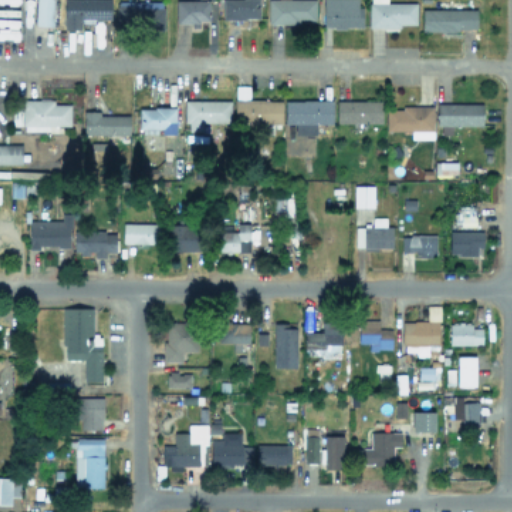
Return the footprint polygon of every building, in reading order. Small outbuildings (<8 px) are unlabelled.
[(35,0),(34,25),(51,26),(52,0),(35,0)] [(64,0),(64,29),(80,29),(80,23),(93,22),(93,20),(110,19),(110,0),(64,0)] [(191,27),(198,27),(198,20),(208,20),(208,0),(175,0),(175,22),(191,22),(191,27)] [(258,19),(258,0),(222,0),(222,19),(258,19)] [(315,0),(267,0),(267,22),(315,23),(315,0)] [(322,0),(323,28),(362,27),(362,7),(357,7),(357,0),(322,0)] [(415,2),(386,3),(386,0),(368,0),(369,28),(398,28),(398,24),(415,24),(415,2)] [(163,1),(116,1),(116,27),(163,26),(163,1)] [(476,9),(421,9),(421,30),(476,30),(476,9)] [(22,130),(47,131),(47,125),(70,125),(70,104),(53,104),(53,100),(22,99),(22,130)] [(282,100),(234,99),(233,122),(281,123),(282,100)] [(188,131),(202,131),(202,122),(230,122),(230,100),(184,100),(184,123),(188,123),(188,131)] [(331,124),(332,100),(284,100),(284,124),(294,124),(294,134),(315,135),(315,123),(331,124)] [(381,101),(336,101),(336,123),(381,123),(381,101)] [(481,125),(481,103),(436,103),(436,126),(440,126),(440,135),(451,135),(451,125),(481,125)] [(433,106),(401,105),(401,109),(385,109),(385,130),(411,131),(411,138),(432,139),(433,106)] [(138,107),(139,128),(161,128),(161,134),(174,134),(174,107),(138,107)] [(129,115),(99,115),(99,111),(83,111),(83,134),(129,134),(129,115)] [(0,145),(20,145),(20,163),(0,163),(0,145)] [(434,174),(456,174),(456,162),(434,162),(434,174)] [(10,182),(10,197),(22,197),(22,182),(10,182)] [(353,185),(353,207),(372,207),(372,185),(353,185)] [(402,199),(415,199),(415,210),(402,210),(402,199)] [(459,206),(474,205),(475,226),(459,227),(459,223),(454,224),(453,213),(459,213),(459,206)] [(28,220),(61,219),(61,213),(71,213),(71,227),(68,227),(68,247),(57,247),(57,245),(38,245),(38,248),(28,248),(28,220)] [(372,215),(371,226),(354,225),(354,246),(390,247),(391,227),(385,227),(386,216),(372,215)] [(122,223),(157,223),(157,229),(158,228),(158,234),(156,234),(156,243),(122,242),(122,223)] [(236,223),(248,223),(248,251),(230,251),(230,253),(226,253),(225,251),(217,251),(218,231),(236,231),(236,223)] [(168,224),(204,224),(204,250),(169,250),(168,224)] [(72,230),(104,230),(104,233),(115,233),(114,251),(104,251),(104,256),(95,256),(95,251),(88,251),(88,255),(79,254),(79,252),(72,252),(72,230)] [(449,231),(482,232),(482,247),(477,247),(477,255),(458,255),(458,253),(449,253),(449,231)] [(409,234),(435,235),(434,252),(431,254),(431,257),(419,256),(419,254),(416,254),(416,250),(409,250),(409,251),(401,251),(401,236),(409,237),(409,234)] [(401,321),(401,344),(416,344),(416,356),(428,356),(428,345),(437,346),(439,305),(426,305),(426,321),(401,321)] [(101,380),(100,335),(92,335),(92,307),(61,308),(62,359),(83,359),(83,381),(101,380)] [(390,350),(391,329),(378,329),(378,320),(358,319),(357,343),(368,343),(368,349),(390,350)] [(249,323),(216,322),(216,342),(232,343),(232,351),(240,351),(240,343),(248,343),(249,323)] [(321,358),(339,358),(339,322),(321,322),(321,332),(303,332),(303,348),(321,349),(321,358)] [(196,352),(197,324),(163,323),(162,361),(181,362),(181,351),(196,352)] [(448,344),(481,345),(481,328),(471,328),(471,323),(449,323),(448,344)] [(267,333),(256,333),(256,344),(266,345),(267,333)] [(456,386),(474,386),(475,356),(456,356),(456,386)] [(388,364),(376,364),(376,381),(388,381),(388,364)] [(433,366),(418,366),(418,379),(432,379),(433,366)] [(453,369),(445,369),(445,385),(454,384),(453,369)] [(166,386),(190,387),(190,373),(167,372),(166,386)] [(80,429),(102,429),(101,397),(74,398),(75,419),(80,419),(80,429)] [(404,402),(394,402),(395,418),(405,417),(404,402)] [(434,411),(411,411),(411,431),(434,431),(434,411)] [(317,428),(304,428),(303,463),(317,463),(317,428)] [(400,432),(370,431),(369,447),(362,447),(362,465),(392,465),(392,446),(399,446),(400,432)] [(324,469),(343,468),(342,435),(323,436),(324,469)] [(102,487),(103,438),(74,437),(74,487),(102,487)] [(221,445),(221,440),(210,439),(210,465),(251,465),(251,445),(221,445)] [(290,445),(256,444),(256,464),(290,464),(290,445)] [(0,503),(10,504),(10,478),(0,477),(0,503)]
